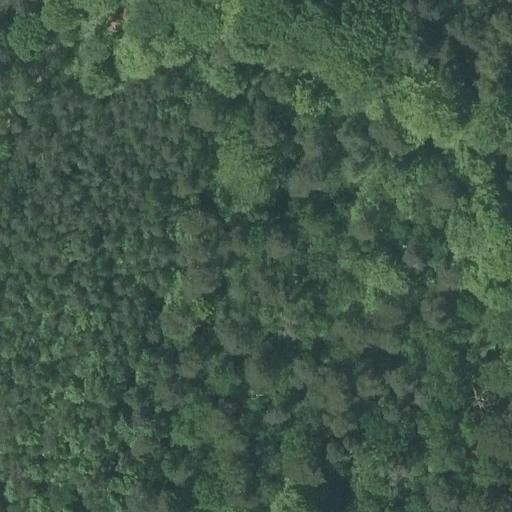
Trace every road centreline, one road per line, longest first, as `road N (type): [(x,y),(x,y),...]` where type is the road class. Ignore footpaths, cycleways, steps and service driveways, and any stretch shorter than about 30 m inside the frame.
road 1 (track): [(315,0),(378,40),(453,142),(511,249)]
road 2 (track): [(0,133),(18,121),(62,0)]
road 3 (track): [(453,142),(511,34)]
